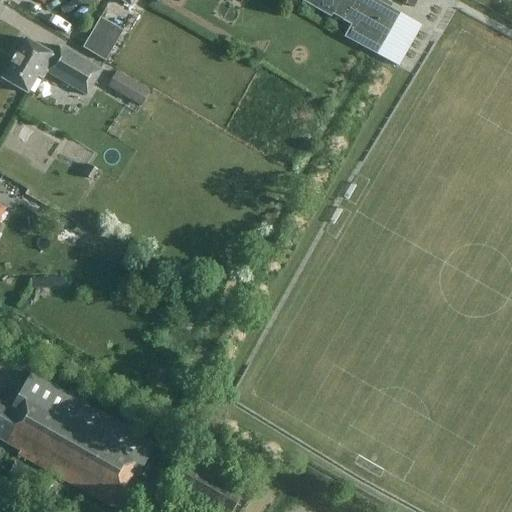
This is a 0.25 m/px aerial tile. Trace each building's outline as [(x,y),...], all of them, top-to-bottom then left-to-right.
[(377,56),(400,14),(376,0),(300,0),(331,18),(333,14),(351,25),(344,38),(377,56)] [(123,31),(100,17),(83,48),(106,61),(123,31)] [(60,46),(55,56),(25,39),(2,79),(28,94),(37,77),(41,79),(46,72),(86,96),(101,70),(60,46)] [(150,92),(117,72),(108,88),(141,107),(150,92)] [(91,180),(97,170),(88,165),(82,175),(91,180)] [(4,446),(119,511),(156,444),(30,373),(12,406),(4,402),(3,404),(0,402),(0,439),(6,443),(4,446)] [(167,494),(198,511),(231,511),(248,483),(192,451),(167,494)]
